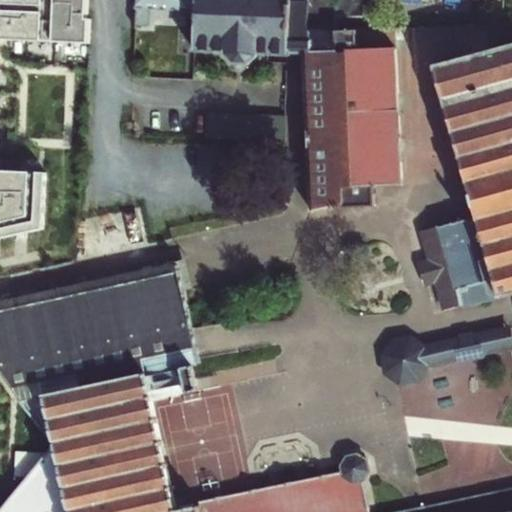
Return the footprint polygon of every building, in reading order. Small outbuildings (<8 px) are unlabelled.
[(0,0),(0,242),(42,233),(45,177),(0,175),(0,44),(88,48),(89,23),(85,23),(86,0),(0,0)] [(137,0),(136,26),(146,27),(149,25),(150,10),(195,13),(193,53),(226,54),(226,58),(235,66),(247,67),(258,58),(258,56),(288,57),(290,0),(137,0)] [(290,0),(288,57),(304,58),(306,0),(290,0)] [(333,0),(306,0),(304,58),(312,212),(345,205),(336,36),(333,0)] [(356,34),(357,0),(333,0),(336,36),(356,34)] [(379,8),(377,0),(357,0),(356,34),(367,34),(368,31),(375,31),(375,8),(379,8)] [(336,36),(345,205),(345,207),(377,207),(377,187),(405,186),(402,29),(375,31),(368,31),(367,34),(356,34),(336,36)] [(511,45),(436,67),(478,217),(423,233),(432,262),(423,265),(429,286),(438,283),(445,309),(445,312),(511,297),(511,45)] [(77,121),(78,84),(3,82),(1,157),(75,159),(76,121),(77,121)] [(206,115),(205,141),(285,145),(285,119),(206,115)] [(188,258),(180,260),(185,286),(194,284),(188,258)] [(0,378),(18,403),(152,373),(201,363),(185,286),(180,260),(143,268),(0,297),(0,378)] [(431,367),(511,349),(511,334),(511,331),(428,349),(413,338),(395,342),(385,357),(389,375),(404,386),(421,382),(431,367)] [(252,491),(204,502),(204,504),(204,506),(181,511),(181,509),(158,402),(152,373),(18,403),(52,447),(46,455),(26,479),(0,511),(375,511),(369,482),(375,472),(373,461),(363,455),(352,457),(346,466),(347,471),(252,491)] [(26,479),(46,455),(13,455),(13,479),(26,479)]
